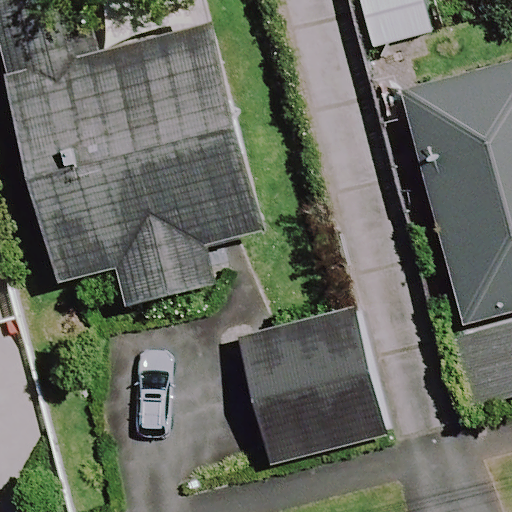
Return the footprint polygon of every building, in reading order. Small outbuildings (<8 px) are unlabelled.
[(100,61),(85,0),(0,0),(0,60),(55,281),(101,270),(113,317),(217,291),(206,249),(254,237),(203,35),(100,61)] [(429,39),(416,0),(351,0),(369,57),(429,39)] [(511,319),(511,75),(404,100),(458,332),(511,319)] [(381,442),(352,321),(237,349),(267,470),(381,442)] [(511,336),(435,355),(457,449),(511,436),(511,336)]
